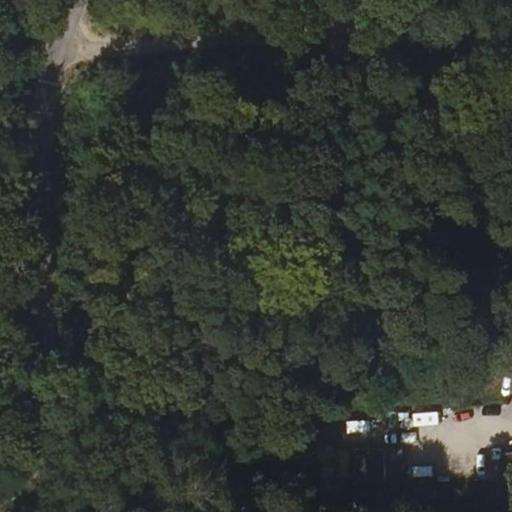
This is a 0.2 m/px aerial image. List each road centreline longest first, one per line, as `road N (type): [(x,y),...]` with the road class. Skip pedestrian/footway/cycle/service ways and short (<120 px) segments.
road 1 (unclassified): [(511,52),(309,28),(217,28),(44,57)]
road 2 (unclassified): [(43,511),(30,170),(44,57)]
